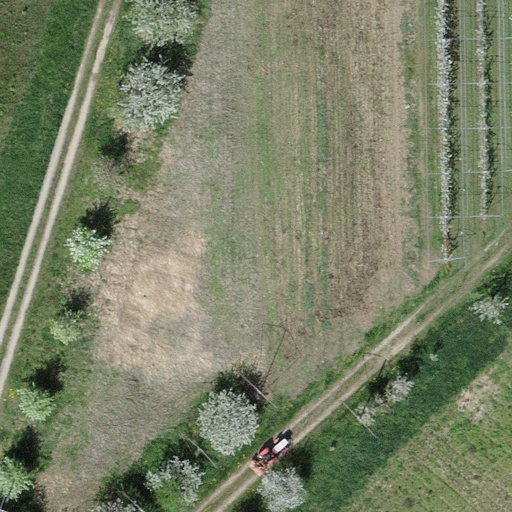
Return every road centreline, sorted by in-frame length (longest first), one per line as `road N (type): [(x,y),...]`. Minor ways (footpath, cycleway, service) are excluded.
road 1 (track): [(206,511),(511,227)]
road 2 (track): [(111,0),(0,357)]
